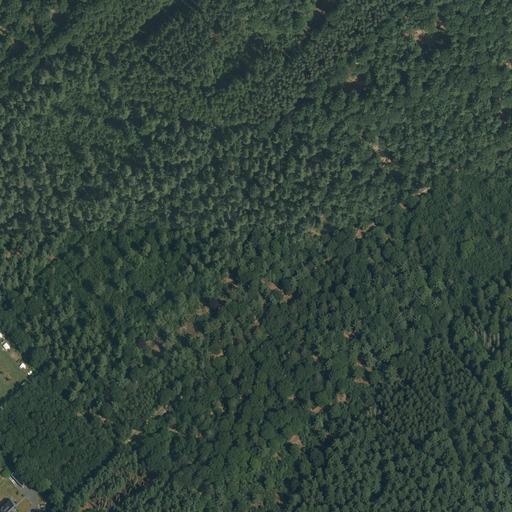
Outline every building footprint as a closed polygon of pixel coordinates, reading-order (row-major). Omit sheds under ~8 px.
[(59,8),(48,13),(52,21),(58,18),(58,19),(63,17),(59,8)] [(26,18),(30,22),(33,22),(34,21),(34,13),(26,13),(26,18)] [(23,39),(16,43),(19,50),(26,46),(23,39)] [(16,472),(11,477),(22,488),(27,484),(16,472)] [(48,498),(42,507),(45,509),(51,500),(48,498)] [(8,511),(10,510),(13,507),(6,500),(0,505),(0,511),(8,511)]
